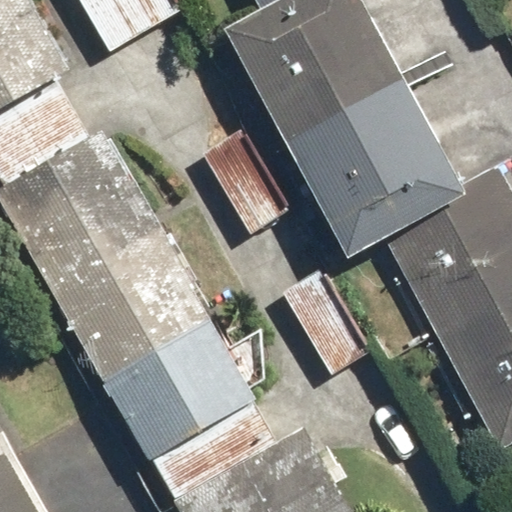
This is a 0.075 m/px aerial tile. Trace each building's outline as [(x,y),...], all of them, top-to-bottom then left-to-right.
[(0,0),(0,111),(71,71),(30,0),(0,0)] [(166,0),(78,0),(108,53),(175,15),(166,0)] [(350,257),(383,239),(497,453),(511,445),(511,195),(496,165),(463,183),(364,0),(252,0),(259,13),(229,29),(350,257)] [(101,129),(0,186),(0,199),(151,460),(258,399),(101,129)] [(236,131),(198,154),(246,233),(284,210),(236,131)] [(317,273),(281,293),(329,374),(364,354),(317,273)] [(352,511),(305,428),(175,501),(181,511),(352,511)] [(0,511),(47,511),(10,448),(0,453),(0,511)]
